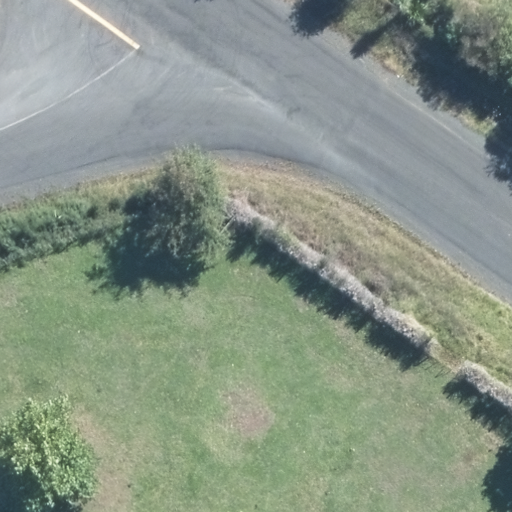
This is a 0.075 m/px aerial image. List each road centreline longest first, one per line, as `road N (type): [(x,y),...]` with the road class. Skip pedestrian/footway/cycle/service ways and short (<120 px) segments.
road 1 (unclassified): [(511,240),(163,5)]
road 2 (unclassified): [(163,5),(136,45),(95,78),(0,129)]
